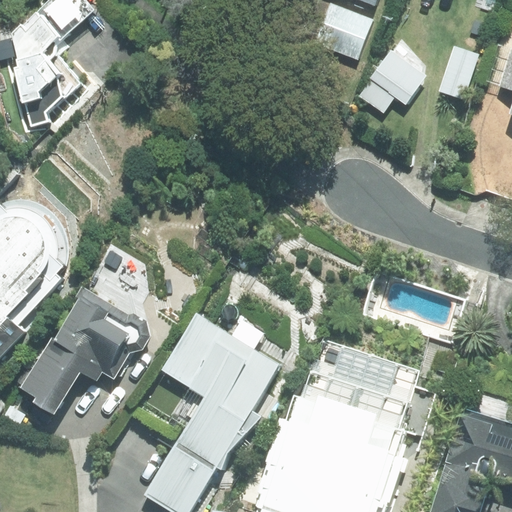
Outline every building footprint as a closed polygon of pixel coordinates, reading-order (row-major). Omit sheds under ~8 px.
[(50,106),(82,78),(58,49),(65,31),(99,0),(98,0),(48,0),(43,6),(40,5),(38,5),(26,20),(24,18),(14,26),(21,59),(18,60),(32,122),(52,117),(50,106)] [(374,17),(332,0),(317,40),(359,56),(374,17)] [(459,42),(442,87),(464,96),(481,50),(459,42)] [(374,75),(375,76),(364,94),(386,109),(398,92),(408,100),(428,71),(394,47),(374,75)] [(511,52),(503,82),(511,83),(511,52)] [(0,296),(0,354),(30,321),(24,317),(65,271),(59,265),(70,254),(69,234),(65,218),(48,203),(33,198),(22,198),(10,202),(3,197),(0,200),(0,285),(6,291),(1,297),(0,296)] [(27,381),(42,389),(40,394),(62,407),(85,366),(101,375),(106,367),(118,374),(133,347),(146,344),(154,331),(151,317),(134,307),(132,312),(88,286),(61,333),(57,330),(27,381)] [(166,371),(214,401),(204,416),(202,414),(192,431),(195,432),(188,444),(184,441),(152,493),(182,511),(191,511),(221,470),(226,471),(233,455),(246,441),(254,428),(245,423),(280,366),(200,316),(166,371)] [(409,443),(403,440),(409,420),(404,419),(421,367),(344,343),(339,359),(317,352),(296,418),(284,414),(257,500),(262,501),(258,511),(386,511),(393,492),(396,493),(404,467),(407,468),(411,456),(408,455),(410,450),(407,448),(409,443)] [(511,412),(470,399),(435,511),(483,511),(498,468),(511,472),(511,412)]
